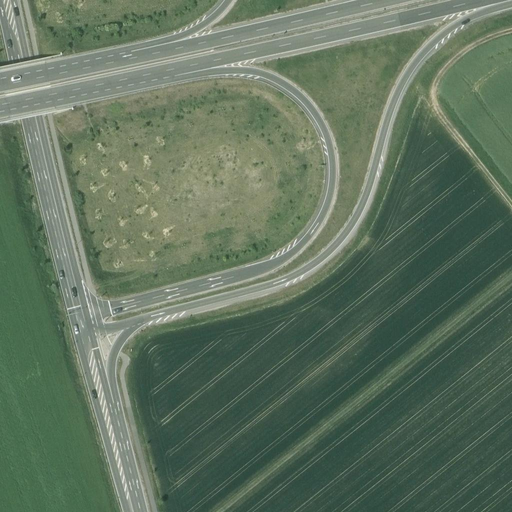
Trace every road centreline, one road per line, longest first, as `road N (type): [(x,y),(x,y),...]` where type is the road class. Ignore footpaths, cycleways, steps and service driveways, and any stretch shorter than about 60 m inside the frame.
road 1 (trunk): [(153,76),(250,72),(291,89),(330,148),(329,201),(283,260),(79,319)]
road 2 (motorway): [(148,318),(282,282),(329,252),(364,200),(386,120),(413,65),(489,0)]
road 3 (track): [(511,276),(219,511)]
road 4 (motorway): [(153,76),(486,0)]
road 5 (primary): [(79,319),(5,0)]
road 6 (trunk): [(388,0),(124,61)]
road 7 (track): [(442,74),(435,107),(511,207)]
road 8 (trunk): [(0,109),(153,76)]
road 9 (trunk): [(124,61),(0,86)]
road 10 (trunk): [(230,0),(202,27),(124,61)]
